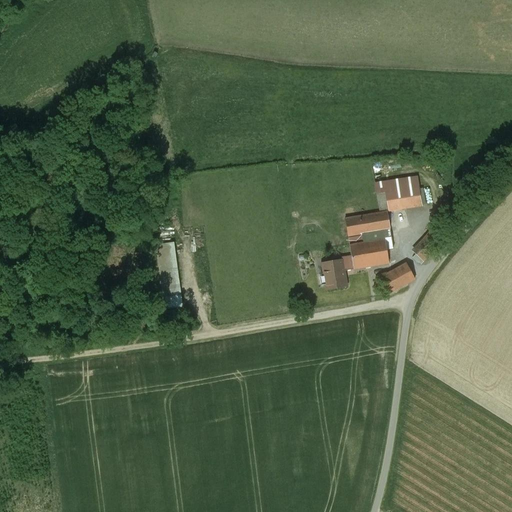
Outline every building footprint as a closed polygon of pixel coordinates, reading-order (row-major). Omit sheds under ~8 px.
[(417,177),(374,184),(375,190),(376,194),(384,192),(388,213),(422,207),(417,177)] [(186,199),(200,195),(197,184),(183,188),(186,199)] [(349,257),(322,261),(327,290),(345,288),(343,272),(389,265),(387,248),(392,247),(387,211),(379,213),(343,218),(347,246),(349,257)] [(441,241),(428,230),(411,250),(423,261),(441,241)] [(165,308),(181,305),(172,238),(156,240),(165,308)] [(415,280),(405,263),(381,276),(391,293),(415,280)]
